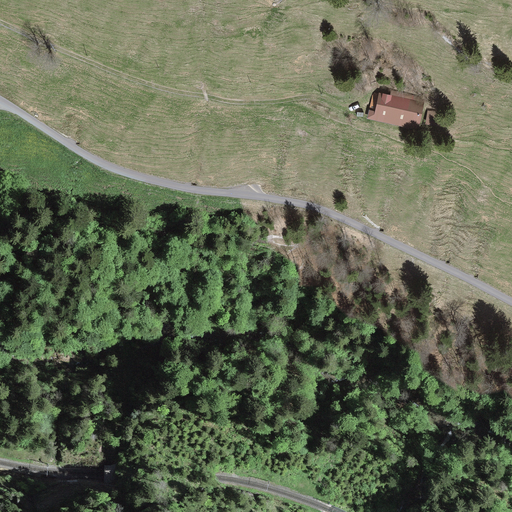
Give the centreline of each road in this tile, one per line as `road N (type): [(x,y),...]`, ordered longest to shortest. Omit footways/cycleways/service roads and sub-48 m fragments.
road 1 (track): [(511,305),(346,222),(285,201),(195,193),(132,177),(0,105)]
road 2 (track): [(0,19),(166,84),(246,101),(318,93),(350,103)]
